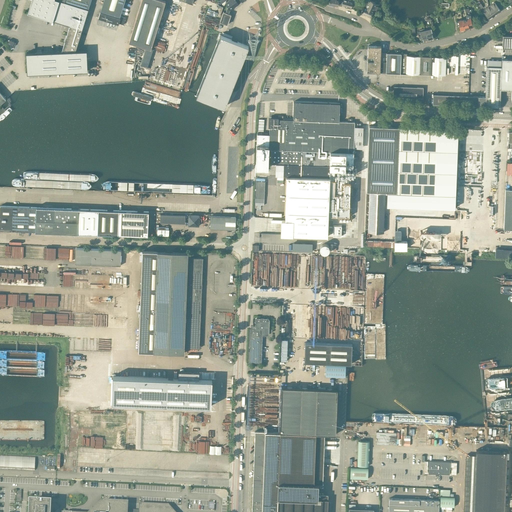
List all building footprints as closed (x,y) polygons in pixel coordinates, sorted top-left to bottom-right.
[(62,51),(26,52),(27,73),(88,70),(87,50),(76,50),(88,9),(91,0),(32,0),(29,12),(28,12),(70,25),(62,51)] [(103,0),(101,10),(120,16),(124,0),(103,0)] [(141,0),(129,42),(151,48),(166,1),(163,0),(141,0)] [(220,22),(228,24),(231,14),(229,14),(230,9),(243,0),(228,0),(229,0),(230,2),(227,4),(228,6),(226,12),(224,12),(220,22)] [(346,0),(345,7),(350,8),(351,7),(353,8),(354,5),(352,4),(353,0),(346,0)] [(366,0),(361,13),(371,17),(373,11),(375,12),(379,4),(370,0),(366,0)] [(495,2),(489,6),(495,14),(500,11),(495,2)] [(489,6),(483,10),(489,19),(495,14),(489,6)] [(119,23),(123,25),(126,18),(121,16),(120,18),(100,12),(98,18),(118,24),(119,23)] [(425,30),(428,40),(433,38),(431,28),(425,30)] [(423,37),(424,41),(428,40),(425,30),(421,31),(418,32),(419,38),(423,37)] [(220,34),(196,95),(225,106),(249,46),(220,34)] [(511,35),(503,35),(502,48),(511,48),(511,35)] [(406,73),(445,75),(446,57),(421,56),(407,55),(407,53),(381,52),(381,46),(368,46),(367,71),(380,72),(380,71),(386,72),(386,73),(400,73),(400,72),(406,73)] [(511,59),(502,59),(501,89),(511,90),(511,100),(511,99),(511,98),(511,59)] [(433,104),(500,107),(501,89),(502,67),(487,66),(485,96),(433,94),(433,104)] [(411,102),(416,103),(416,98),(423,98),(423,87),(394,86),(393,96),(399,98),(405,100),(411,102)] [(327,236),(328,216),(349,216),(351,176),(335,176),(335,169),(330,169),(330,167),(353,168),(355,122),(339,121),(340,103),(294,101),(293,119),(270,119),(270,134),(257,133),(256,167),(268,167),(268,164),(276,164),(276,176),(286,176),(287,176),(285,219),(282,219),(281,235),(293,235),(293,234),(327,236)] [(369,125),(367,191),(369,191),(369,192),(370,192),(368,232),(384,232),(385,192),(385,191),(387,192),(387,206),(455,208),(458,129),(437,128),(369,125)] [(255,198),(264,198),(265,181),(256,181),(255,198)] [(0,212),(0,229),(118,235),(119,210),(0,206),(0,212)] [(118,235),(148,236),(149,211),(119,210),(118,235)] [(210,228),(235,229),(236,217),(211,216),(210,228)] [(342,226),(333,225),(333,236),(341,236),(342,226)] [(395,248),(407,248),(407,243),(406,241),(395,240),(395,248)] [(324,253),(325,253),(326,253),(327,252),(328,252),(328,251),(329,251),(329,250),(329,249),(329,248),(329,247),(329,246),(328,245),(327,244),(326,244),(325,243),(324,243),(324,244),(323,244),(322,244),(321,245),(321,246),(320,246),(320,247),(320,248),(320,249),(320,250),(321,251),(321,252),(322,252),(323,253),(324,253)] [(75,264),(120,265),(121,250),(76,248),(75,264)] [(169,352),(184,352),(184,347),(199,348),(203,258),(188,257),(188,252),(157,251),(143,251),(139,351),(154,351),(154,352),(169,352)] [(249,362),(261,362),(262,335),(267,335),(269,334),(270,320),(268,318),(256,318),(255,319),(255,326),(253,326),(253,329),(250,329),(249,362)] [(304,362),(351,364),(352,344),(305,342),(304,362)] [(326,364),(325,376),(345,377),(346,365),(326,364)] [(211,406),(212,379),(199,379),(199,372),(179,371),(178,378),(112,376),(111,402),(211,406)] [(327,511),(328,499),(318,498),(321,433),(336,434),(337,389),(282,387),(280,432),(255,431),(251,511),(327,511)] [(358,440),(357,465),(368,466),(369,441),(358,440)] [(503,511),(506,451),(476,450),(476,455),(466,454),(463,511),(503,511)] [(451,469),(451,474),(456,474),(457,462),(452,462),(451,467),(450,467),(450,462),(429,461),(429,466),(428,466),(428,461),(425,461),(424,473),(427,473),(428,468),(429,468),(428,473),(436,474),(436,475),(439,475),(439,474),(450,474),(450,469),(451,469)] [(350,477),(367,478),(368,467),(351,467),(350,477)] [(440,505),(454,506),(454,496),(440,496),(440,505)] [(439,511),(439,500),(389,498),(388,511),(439,511)] [(173,511),(168,507),(139,505),(139,511),(128,511),(128,504),(103,503),(92,511),(57,511),(55,511),(51,511),(52,506),(29,505),(28,511),(173,511)]
